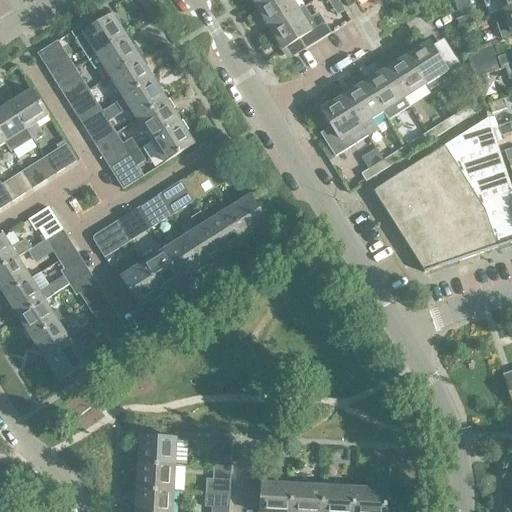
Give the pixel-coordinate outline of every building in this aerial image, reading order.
[(249,0),(256,10),(271,0),(249,0)] [(290,0),(271,0),(256,10),(269,32),(299,13),(290,0)] [(345,12),(337,0),(326,0),(337,17),(345,12)] [(469,0),(463,0),(455,3),(458,12),(472,8),(469,0)] [(511,0),(488,0),(489,4),(500,0),(501,0),(505,11),(511,9),(511,0)] [(511,9),(505,11),(494,15),(502,38),(511,35),(511,9)] [(299,13),(269,32),(283,54),(301,43),(306,52),(331,37),(324,26),(312,34),(299,13)] [(462,16),(454,18),(457,29),(465,26),(462,16)] [(90,63),(126,41),(112,18),(86,35),(81,27),(71,33),(90,63)] [(131,48),(126,41),(90,63),(95,71),(102,67),(111,80),(140,62),(139,61),(144,58),(136,45),(131,48)] [(430,45),(408,59),(427,88),(448,74),(447,72),(459,64),(444,41),(432,49),(430,45)] [(56,85),(77,72),(58,42),(38,56),(56,85)] [(471,68),(498,59),(494,47),(467,55),(468,60),(471,68)] [(511,54),(498,59),(471,68),(475,80),(506,69),(509,81),(511,80),(511,54)] [(427,88),(408,59),(407,60),(404,55),(391,63),(394,68),(388,72),(406,101),(427,88)] [(140,62),(111,80),(124,102),(153,83),(140,62)] [(90,93),(77,72),(56,85),(70,106),(90,93)] [(388,72),(366,86),(385,114),(390,122),(411,109),(406,101),(388,72)] [(153,83),(124,102),(118,105),(123,114),(129,110),(137,122),(166,104),(153,83)] [(366,86),(345,100),(370,139),(380,133),(373,122),(385,114),(366,86)] [(11,106),(28,133),(34,143),(45,136),(39,126),(50,119),(33,92),(11,106)] [(90,93),(70,106),(83,128),(104,115),(90,93)] [(370,139),(345,100),(322,114),(332,130),(321,138),(328,149),(322,152),(329,162),(334,158),(336,161),(370,139)] [(504,101),(490,106),(493,115),(507,110),(504,101)] [(180,126),(166,104),(137,122),(151,144),(180,126)] [(28,133),(11,106),(0,113),(0,136),(7,147),(28,133)] [(448,121),(453,129),(475,115),(470,107),(448,121)] [(104,115),(83,128),(96,148),(117,135),(104,115)] [(508,178),(500,155),(493,133),(488,120),(373,193),(425,275),(511,244),(511,190),(509,180),(508,178)] [(453,129),(448,121),(427,135),(432,142),(453,129)] [(511,124),(498,129),(501,138),(511,134),(511,124)] [(194,148),(180,126),(151,144),(165,166),(194,148)] [(130,157),(117,135),(96,148),(110,170),(130,157)] [(432,142),(427,135),(406,148),(411,155),(432,142)] [(44,159),(55,176),(77,162),(66,146),(44,159)] [(411,155),(406,148),(385,161),(389,169),(411,155)] [(144,178),(130,157),(110,170),(123,191),(144,178)] [(155,158),(145,163),(157,184),(166,178),(155,158)] [(44,159),(34,166),(44,183),(55,176),(44,159)] [(389,169),(385,161),(362,176),(366,183),(389,169)] [(213,163),(202,170),(215,191),(226,183),(213,163)] [(215,191),(202,170),(181,183),(193,204),(215,191)] [(23,173),(2,186),(12,203),(34,190),(23,173)] [(0,183),(0,211),(12,203),(2,186),(0,183)] [(170,190),(159,197),(172,218),(183,211),(170,190)] [(250,199),(229,213),(247,242),(269,229),(250,199)] [(148,204),(137,211),(150,231),(161,224),(148,204)] [(46,243),(64,232),(50,210),(29,223),(35,233),(39,231),(46,243)] [(137,211),(116,224),(129,245),(150,231),(137,211)] [(229,213),(207,226),(226,256),(247,242),(229,213)] [(199,232),(186,240),(205,269),(226,256),(207,226),(200,214),(191,220),(199,232)] [(129,245),(116,224),(95,237),(103,250),(108,258),(129,245)] [(77,253),(64,232),(46,243),(60,264),(77,253)] [(0,271),(18,261),(18,260),(32,252),(26,242),(12,251),(4,239),(0,241),(0,271)] [(186,240),(164,254),(183,283),(205,269),(186,240)] [(32,282),(5,299),(18,320),(45,303),(70,287),(90,274),(77,253),(60,264),(64,271),(61,273),(63,277),(38,293),(32,282)] [(183,283),(164,254),(143,267),(162,297),(183,283)] [(32,282),(18,261),(0,271),(0,290),(5,299),(32,282)] [(162,297),(143,267),(122,280),(141,310),(162,297)] [(104,296),(90,274),(70,287),(77,298),(79,295),(87,307),(104,296)] [(117,317),(104,296),(87,307),(100,327),(117,317)] [(58,325),(45,303),(18,320),(32,341),(58,325)] [(134,344),(117,317),(100,327),(118,355),(134,344)] [(58,325),(32,341),(45,362),(72,345),(58,325)] [(86,368),(72,345),(45,362),(59,384),(86,368)] [(141,440),(139,466),(176,468),(177,442),(141,440)] [(233,444),(209,443),(208,457),(232,458),(233,444)] [(176,468),(139,466),(138,492),(174,494),(176,468)] [(207,481),(206,496),(230,497),(232,471),(214,470),(214,481),(207,481)] [(292,511),(294,488),(263,487),(261,511),(292,511)] [(323,511),(325,490),(294,488),(292,511),(323,511)] [(325,490),(323,511),(355,511),(356,492),(325,490)] [(138,492),(136,511),(173,511),(174,494),(138,492)] [(387,511),(389,494),(356,492),(355,511),(387,511)] [(229,511),(230,497),(206,496),(206,509),(212,509),(211,511),(229,511)]
